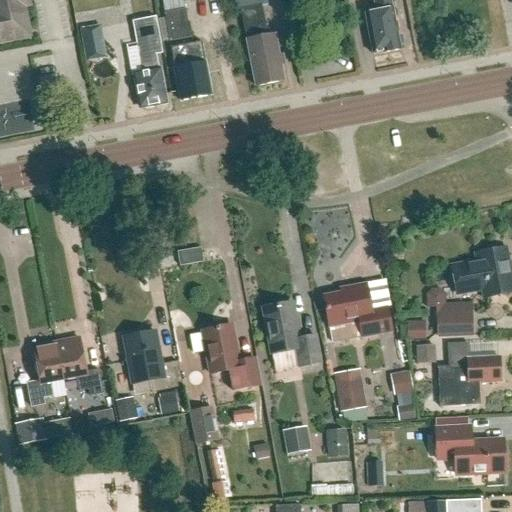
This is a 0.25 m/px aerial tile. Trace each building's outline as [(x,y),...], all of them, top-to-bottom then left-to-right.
[(0,0),(0,43),(29,38),(24,8),(29,7),(27,0),(0,0)] [(162,0),(170,42),(190,38),(182,0),(162,0)] [(383,54),(400,51),(392,9),(393,9),(391,0),(373,0),(376,13),(365,15),(373,55),(383,53),(383,54)] [(268,37),(262,7),(241,11),(256,87),(284,82),(275,36),(268,37)] [(158,69),(155,54),(161,53),(154,20),(133,24),(143,74),(135,75),(141,108),(166,104),(159,68),(158,69)] [(83,61),(104,56),(97,26),(76,30),(83,61)] [(205,65),(202,52),(200,41),(172,46),(182,101),(211,96),(205,65)] [(180,266),(203,263),(201,249),(177,253),(180,266)] [(511,294),(511,277),(507,249),(475,255),(476,264),(453,268),(458,294),(469,292),(469,294),(481,292),(483,299),(511,294)] [(323,298),(329,328),(332,344),(362,338),(391,332),(387,310),(371,313),(366,286),(347,289),(348,293),(323,298)] [(299,340),(292,304),(263,310),(271,356),(296,351),(300,369),(320,365),(315,337),(299,340)] [(436,339),(473,337),(472,305),(435,306),(436,339)] [(406,339),(423,338),(422,321),(405,322),(406,339)] [(238,363),(231,327),(202,332),(202,334),(190,336),(189,339),(192,353),(195,355),(206,353),(210,376),(225,373),(229,393),(259,387),(254,360),(238,363)] [(161,366),(155,333),(123,339),(132,386),(148,383),(150,394),(182,388),(177,363),(161,366)] [(56,344),(63,382),(76,379),(78,392),(88,390),(89,397),(103,395),(98,371),(85,373),(79,339),(56,344)] [(50,384),(63,382),(56,344),(33,348),(39,382),(26,385),(31,408),(44,406),(43,399),(53,397),(50,384)] [(415,363),(433,362),(432,345),(414,346),(415,363)] [(469,359),(468,345),(448,346),(449,372),(439,372),(439,368),(438,368),(439,408),(480,406),(479,405),(477,405),(476,393),(472,393),(471,384),(500,383),(499,358),(469,359)] [(407,369),(387,373),(391,394),(411,390),(407,369)] [(335,383),(340,413),(366,409),(361,378),(335,383)] [(412,416),(408,398),(396,400),(399,419),(412,416)] [(114,404),(118,422),(136,419),(132,400),(114,404)] [(163,406),(165,416),(180,413),(178,403),(163,406)] [(195,446),(219,441),(212,407),(188,412),(195,446)] [(98,412),(100,425),(112,422),(110,409),(98,412)] [(18,447),(47,441),(47,440),(43,419),(14,425),(18,446),(18,447)] [(437,421),(437,429),(469,428),(469,420),(437,421)] [(287,456),(311,452),(306,427),(282,432),(287,456)] [(469,442),(469,428),(437,429),(438,460),(456,459),(457,473),(503,472),(502,441),(469,442)] [(328,458),(347,457),(346,431),(326,432),(328,458)] [(207,451),(214,480),(224,478),(218,449),(207,451)] [(384,479),(368,479),(369,488),(384,487),(384,479)] [(210,482),(212,498),(227,496),(225,480),(210,482)] [(479,511),(479,501),(445,503),(445,511),(479,511)] [(445,511),(445,503),(426,503),(426,511),(445,511)]
